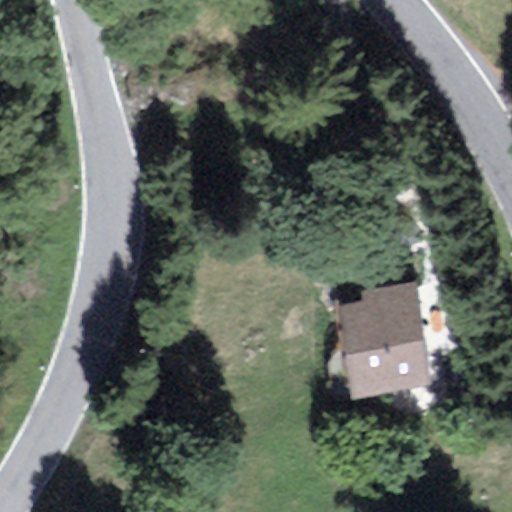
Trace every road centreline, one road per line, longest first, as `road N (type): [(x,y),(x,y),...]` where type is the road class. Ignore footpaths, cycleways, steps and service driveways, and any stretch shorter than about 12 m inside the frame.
road 1 (tertiary): [(0,511),(69,391),(110,248),(107,143),(76,0)]
road 2 (tertiary): [(398,0),(471,91),(511,165)]
